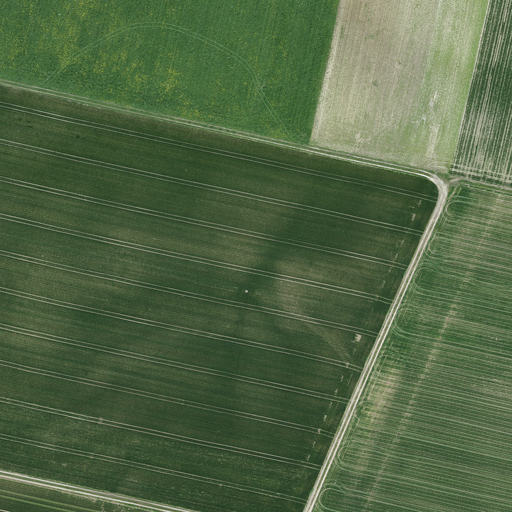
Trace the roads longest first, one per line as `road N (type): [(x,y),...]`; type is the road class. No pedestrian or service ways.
road 1 (track): [(308,511),(443,198),(443,177),(0,78)]
road 2 (track): [(0,473),(182,511)]
